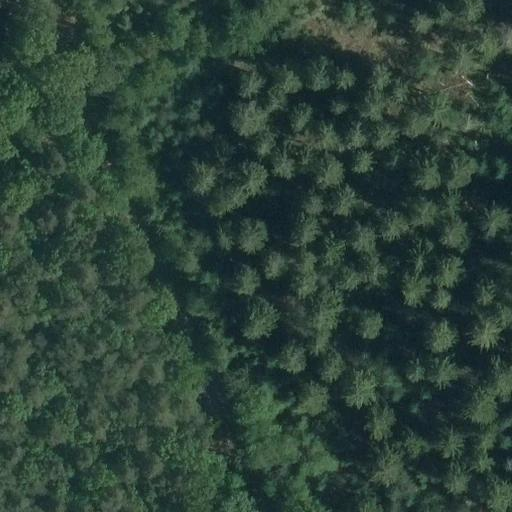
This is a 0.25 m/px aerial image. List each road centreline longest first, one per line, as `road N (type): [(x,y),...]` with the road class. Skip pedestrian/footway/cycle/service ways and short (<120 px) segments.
road 1 (track): [(275,511),(84,90)]
road 2 (track): [(84,90),(230,0)]
